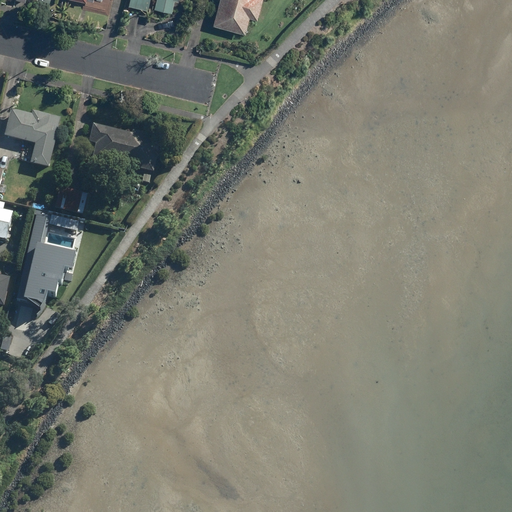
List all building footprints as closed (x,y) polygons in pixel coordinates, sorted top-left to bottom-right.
[(219,0),(213,24),(245,32),(253,0),(219,0)] [(58,125),(11,113),(4,140),(33,147),(28,165),(47,170),(58,125)] [(87,161),(153,175),(161,143),(94,128),(87,161)] [(58,190),(53,211),(84,219),(89,198),(58,190)] [(11,219),(0,216),(0,245),(5,247),(11,219)] [(16,302),(18,302),(16,310),(38,317),(44,299),(54,301),(57,288),(60,289),(62,276),(70,278),(75,259),(42,251),(49,220),(36,217),(29,248),(28,248),(24,267),(22,277),(21,283),(16,302)] [(78,224),(51,218),(48,229),(76,235),(78,224)] [(9,280),(0,277),(0,307),(3,308),(9,280)]
